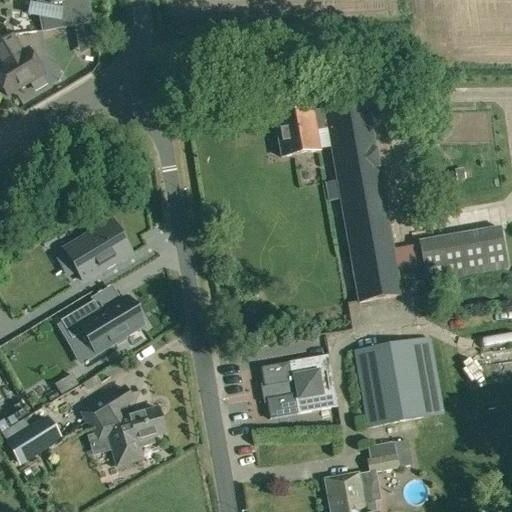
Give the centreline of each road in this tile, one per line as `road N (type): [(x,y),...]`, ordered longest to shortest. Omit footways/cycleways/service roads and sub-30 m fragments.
road 1 (residential): [(116,79),(148,112),(164,150),(230,511)]
road 2 (unclassified): [(0,147),(116,79)]
